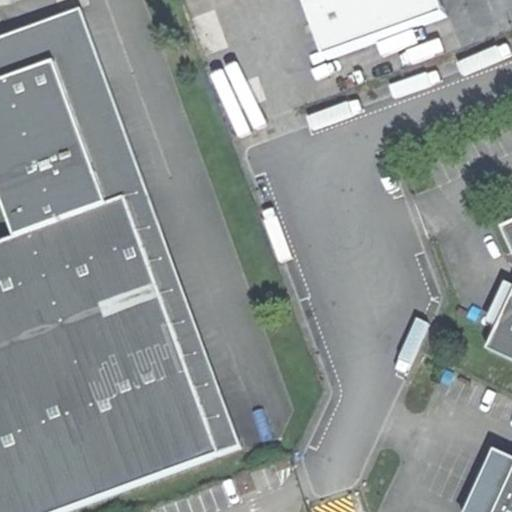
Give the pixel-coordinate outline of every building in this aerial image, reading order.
[(305,0),(327,62),(397,36),(446,19),(439,0),(305,0)] [(0,87),(59,66),(110,207),(129,200),(149,193),(83,12),(0,42),(0,87)] [(59,66),(0,87),(0,189),(19,241),(0,247),(0,511),(69,511),(222,457),(129,200),(110,207),(59,66)] [(233,111),(246,108),(240,83),(251,80),(249,68),(225,73),(233,111)] [(149,193),(129,200),(222,457),(242,450),(149,193)] [(511,226),(503,230),(511,250),(511,301),(489,352),(511,362),(511,226)] [(511,474),(511,459),(498,454),(493,466),(511,474)] [(473,511),(511,511),(511,474),(493,466),(480,494),(472,511),(473,511)]
